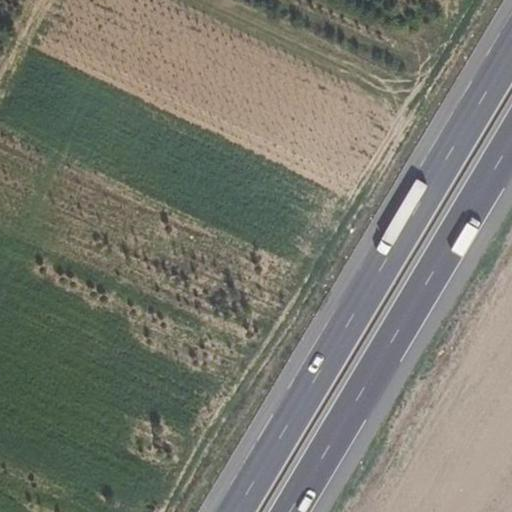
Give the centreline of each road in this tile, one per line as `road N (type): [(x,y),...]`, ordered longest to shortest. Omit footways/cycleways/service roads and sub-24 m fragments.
road 1 (primary): [(511,50),(235,511)]
road 2 (primary): [(290,511),(511,140)]
